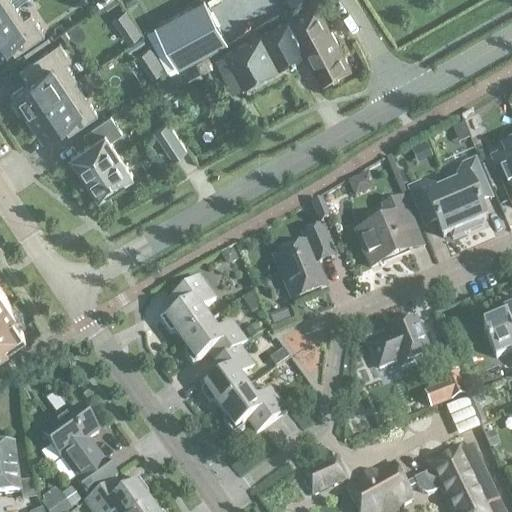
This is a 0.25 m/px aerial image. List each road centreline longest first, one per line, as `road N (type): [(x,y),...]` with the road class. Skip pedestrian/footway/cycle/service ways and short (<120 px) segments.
road 1 (residential): [(217,508),(323,425),(334,328),(347,306),(511,241)]
road 2 (residential): [(63,294),(396,100)]
road 3 (residential): [(217,508),(63,294)]
road 4 (residential): [(396,100),(511,35)]
